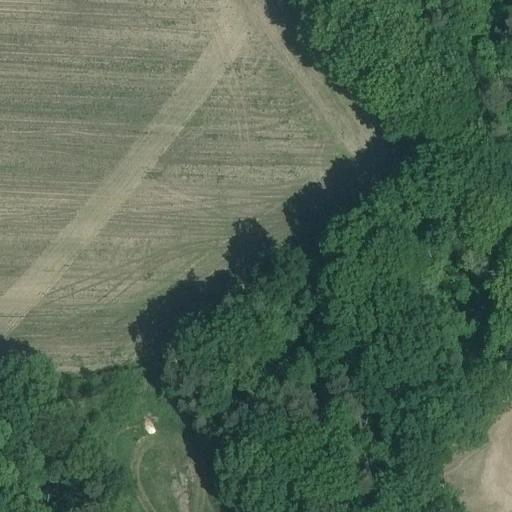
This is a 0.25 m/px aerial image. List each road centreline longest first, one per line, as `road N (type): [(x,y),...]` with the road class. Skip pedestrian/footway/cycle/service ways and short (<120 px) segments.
road 1 (unclassified): [(511,251),(346,0)]
road 2 (track): [(511,402),(430,474),(360,511)]
